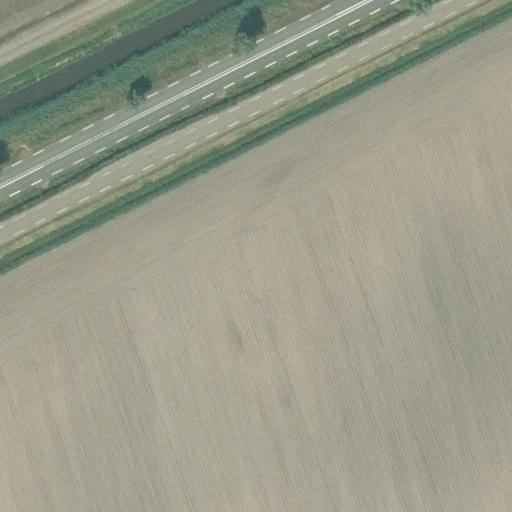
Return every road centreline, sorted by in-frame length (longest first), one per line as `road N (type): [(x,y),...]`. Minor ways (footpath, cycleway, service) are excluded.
road 1 (unclassified): [(0,236),(463,0)]
road 2 (primary): [(0,184),(367,0)]
road 3 (unclassified): [(0,55),(110,0)]
